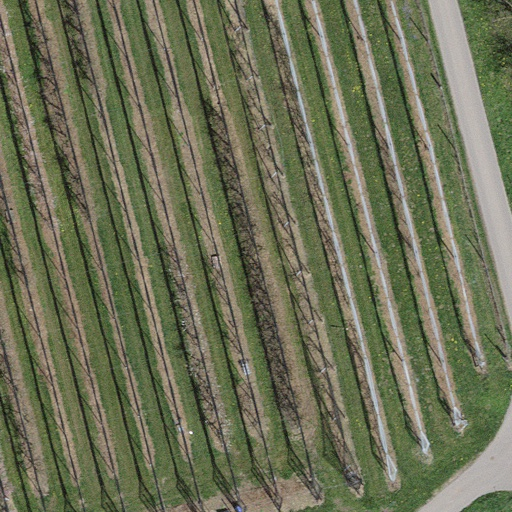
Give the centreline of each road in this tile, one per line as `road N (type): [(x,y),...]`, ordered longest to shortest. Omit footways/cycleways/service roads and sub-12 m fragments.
road 1 (track): [(436,0),(511,311)]
road 2 (track): [(511,417),(416,511)]
